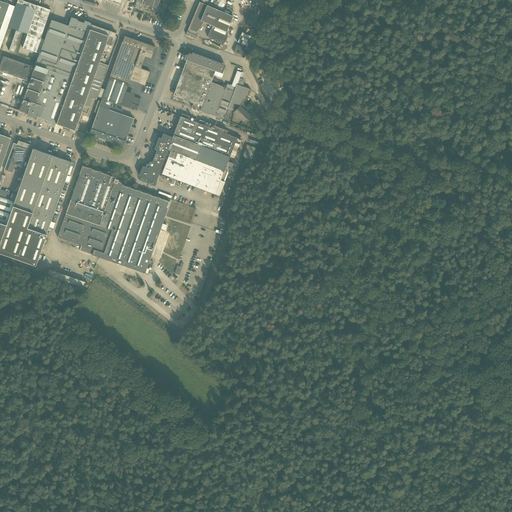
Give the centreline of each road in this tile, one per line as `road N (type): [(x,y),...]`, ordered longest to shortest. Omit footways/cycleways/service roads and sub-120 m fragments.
road 1 (track): [(145,511),(231,392),(425,164)]
road 2 (unclassified): [(178,39),(126,156),(0,118)]
road 3 (track): [(268,112),(303,131),(425,164)]
road 4 (unclassified): [(178,39),(246,63),(268,112)]
road 5 (unknown): [(137,291),(185,324),(193,318),(148,285)]
road 6 (track): [(350,0),(268,39),(246,63)]
road 7 (unclassified): [(178,39),(64,0)]
